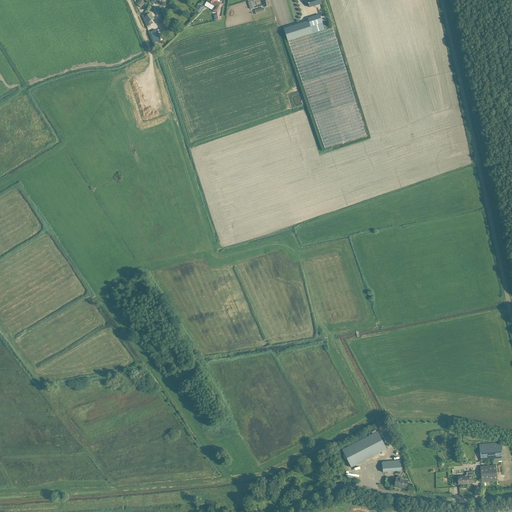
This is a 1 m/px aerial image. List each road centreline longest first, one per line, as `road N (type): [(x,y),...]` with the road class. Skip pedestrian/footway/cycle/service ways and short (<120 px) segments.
road 1 (unclassified): [(511,316),(441,0)]
road 2 (unclassified): [(290,511),(337,487),(432,500),(511,496)]
